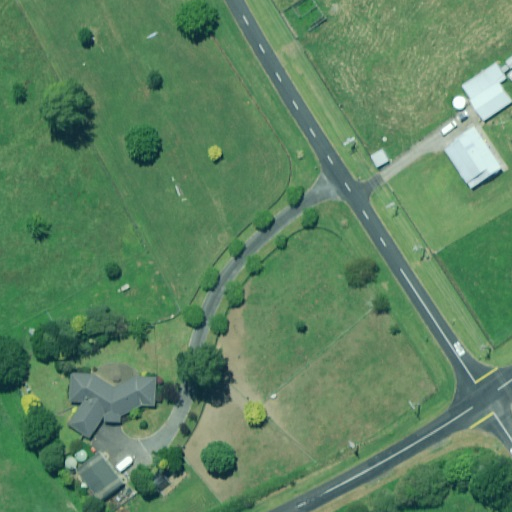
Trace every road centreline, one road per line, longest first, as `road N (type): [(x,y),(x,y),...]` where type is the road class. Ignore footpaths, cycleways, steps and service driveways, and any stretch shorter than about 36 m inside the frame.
road 1 (unclassified): [(235,0),(486,399)]
road 2 (unclassified): [(486,399),(288,511)]
